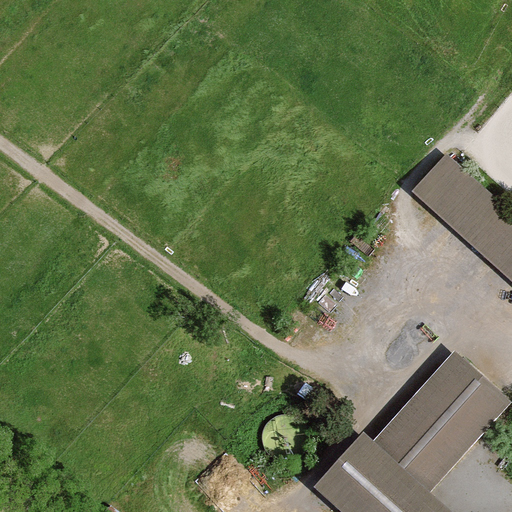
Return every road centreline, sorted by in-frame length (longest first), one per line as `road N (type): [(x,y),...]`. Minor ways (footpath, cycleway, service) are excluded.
road 1 (track): [(0,140),(270,340),(372,400)]
road 2 (track): [(487,99),(404,195),(406,230),(444,314)]
